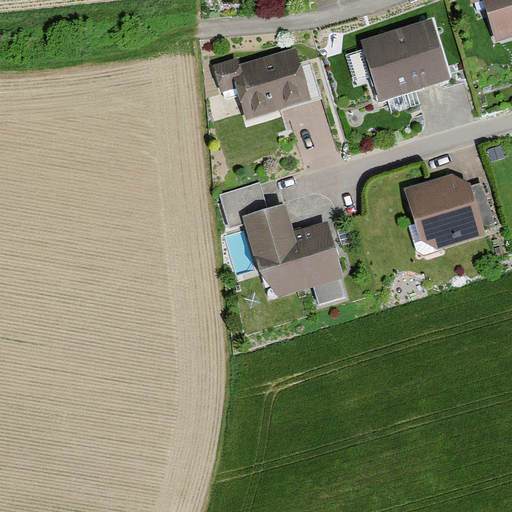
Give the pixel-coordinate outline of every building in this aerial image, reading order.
[(511,0),(478,0),(493,41),(511,34),(511,0)] [(434,24),(365,46),(381,94),(450,71),(434,24)] [(294,47),(221,71),(236,118),(309,94),(294,47)] [(471,172),(409,189),(423,237),(485,220),(471,172)] [(287,205),(245,216),(268,297),(339,278),(324,223),(294,231),(287,205)]
